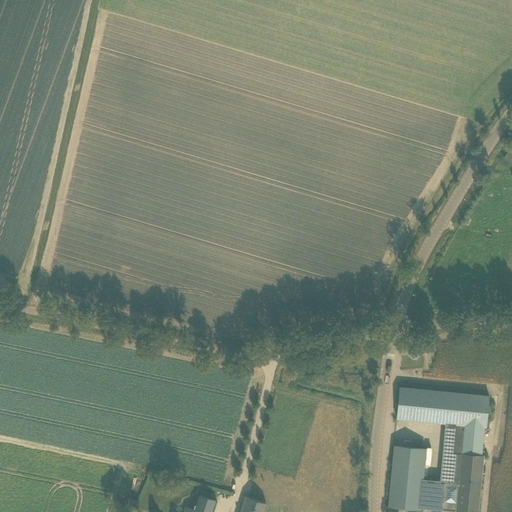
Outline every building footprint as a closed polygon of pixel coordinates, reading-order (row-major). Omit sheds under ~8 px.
[(414,351),(410,355),(413,359),(414,359),(416,359),(416,360),(416,359),(417,358),(418,358),(417,358),(417,356),(418,356),(418,355),(417,355),(414,352),(414,351)] [(396,419),(445,423),(440,482),(458,485),(462,453),(481,455),(484,427),(486,427),(489,395),(400,387),(396,419)] [(420,509),(420,508),(423,479),(426,448),(394,445),(388,506),(420,509)] [(477,511),(483,455),(481,455),(462,453),(458,485),(456,510),(456,511),(464,511),(477,511)] [(456,510),(458,485),(440,482),(440,480),(423,479),(420,508),(442,510),(442,509),(456,510)] [(212,511),(217,501),(198,494),(193,509),(186,506),(183,511),(212,511)] [(262,511),(266,503),(246,496),(240,511),(262,511)]
